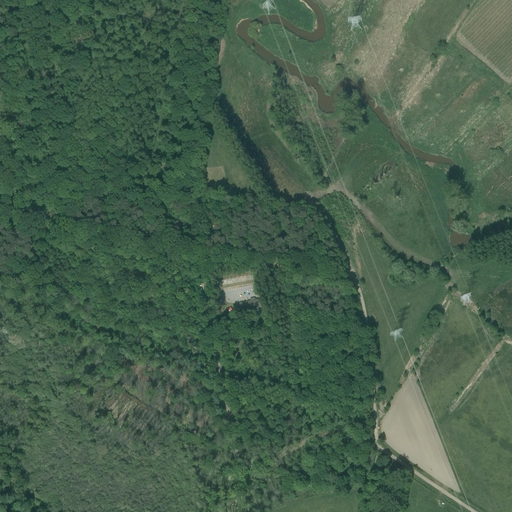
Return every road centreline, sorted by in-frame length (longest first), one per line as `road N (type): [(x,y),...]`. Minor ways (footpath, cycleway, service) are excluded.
road 1 (track): [(201,253),(349,272),(365,318),(374,417)]
road 2 (track): [(250,511),(201,253)]
road 3 (track): [(198,231),(152,192),(180,0)]
road 4 (track): [(14,218),(17,0)]
road 5 (track): [(0,215),(201,253)]
road 6 (track): [(201,253),(197,200),(212,85)]
